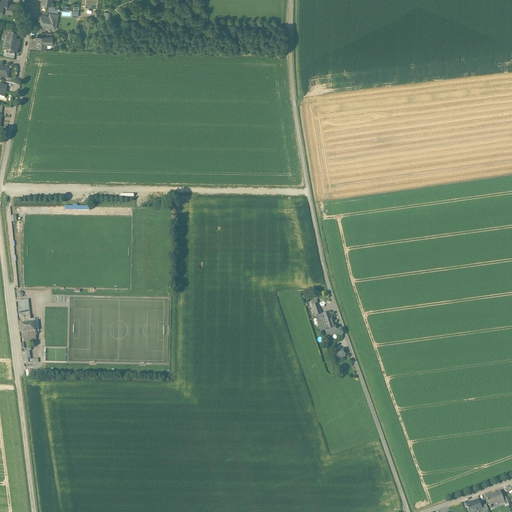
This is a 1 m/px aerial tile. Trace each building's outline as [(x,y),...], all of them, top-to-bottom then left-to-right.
[(0,0),(0,15),(1,13),(12,15),(14,4),(6,3),(6,0),(0,0)] [(49,16),(41,15),(41,17),(39,17),(37,29),(41,30),(42,25),(45,25),(45,27),(55,29),(57,15),(49,13),(49,16)] [(9,36),(8,36),(6,44),(18,46),(19,38),(18,38),(9,36)] [(18,46),(6,44),(5,51),(6,52),(15,53),(17,53),(18,46)] [(0,67),(0,77),(8,79),(10,70),(0,67)] [(27,302),(19,302),(20,308),(18,308),(19,314),(19,316),(21,316),(21,318),(28,317),(27,302)] [(321,315),(317,304),(312,306),(316,317),(317,317),(321,315)] [(330,313),(321,316),(321,315),(317,317),(320,328),(324,327),(334,324),(330,313)] [(29,324),(28,317),(21,318),(21,323),(19,324),(20,333),(22,332),(23,334),(35,332),(34,324),(29,324)] [(334,324),(324,327),(327,337),(330,336),(337,334),(334,324)] [(35,332),(23,334),(24,342),(36,341),(35,332)] [(343,350),(333,353),(336,360),(345,357),(343,350)] [(500,492),(486,497),(487,500),(487,502),(488,502),(489,505),(498,502),(499,504),(504,502),(502,498),(500,492)] [(478,500),(471,503),(472,504),(467,506),(467,505),(466,505),(468,509),(468,510),(468,511),(475,511),(478,511),(477,511),(479,511),(482,511),(481,507),(478,500)]
